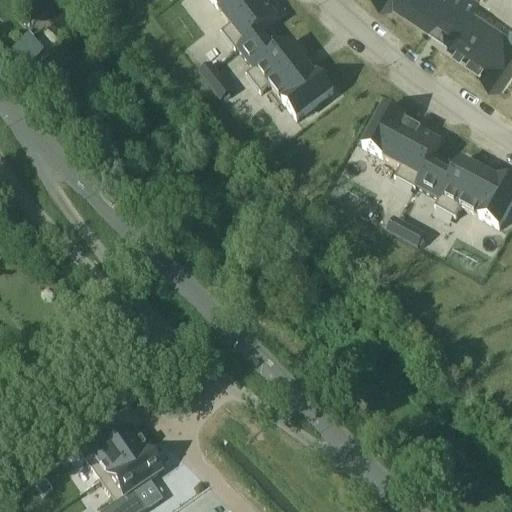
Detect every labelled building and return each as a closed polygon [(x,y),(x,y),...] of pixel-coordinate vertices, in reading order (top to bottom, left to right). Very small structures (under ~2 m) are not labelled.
[(206,0),(229,29),(220,37),(234,55),(236,54),(252,74),(245,79),(260,98),(269,91),(296,125),(332,97),(317,78),(314,80),(311,76),(302,65),(288,46),(274,57),(258,37),(277,22),(262,3),(259,0),(206,0)] [(385,0),(392,5),(394,1),(430,25),(437,15),(458,30),(448,45),(484,69),(482,72),(501,85),(511,69),(511,31),(475,7),(479,0),(385,0)] [(209,68),(198,77),(220,106),(232,97),(209,68)] [(383,111),(361,152),(399,172),(393,183),(414,194),(415,192),(438,204),(433,212),(454,223),(460,213),(498,233),(511,207),(511,188),(499,181),(497,185),(493,182),(480,176),(459,164),(451,180),(428,168),(440,146),(419,135),(407,128),(402,126),(404,122),(383,111)] [(392,223),(385,235),(417,253),(424,240),(392,223)] [(63,389),(33,359),(18,374),(48,404),(63,389)] [(145,391),(144,390),(132,378),(119,391),(132,404),(145,391)] [(93,442),(75,454),(98,486),(143,454),(128,432),(99,451),(93,442)] [(143,454),(98,486),(115,511),(128,511),(137,506),(130,496),(159,477),(143,454)]
